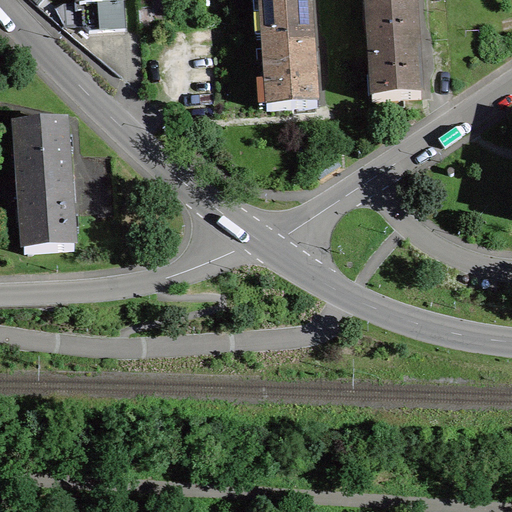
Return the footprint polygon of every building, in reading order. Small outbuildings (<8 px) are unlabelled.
[(122,0),(81,0),(82,5),(83,28),(91,34),(125,32),(122,0)] [(137,0),(138,9),(154,8),(153,0),(137,0)] [(176,0),(178,18),(198,17),(197,0),(176,0)] [(271,110),(316,108),(308,0),(263,0),(266,41),(264,42),(267,87),(269,87),(271,110)] [(413,0),(368,0),(371,32),(368,32),(371,79),(374,79),(376,103),(421,100),(413,0)] [(82,5),(63,6),(56,11),(67,30),(68,29),(83,28),(82,5)] [(139,33),(156,31),(155,22),(154,8),(138,9),(139,33)] [(155,22),(156,31),(199,29),(198,17),(178,18),(172,19),(172,21),(155,22)] [(65,126),(16,129),(24,255),(73,251),(65,126)]
